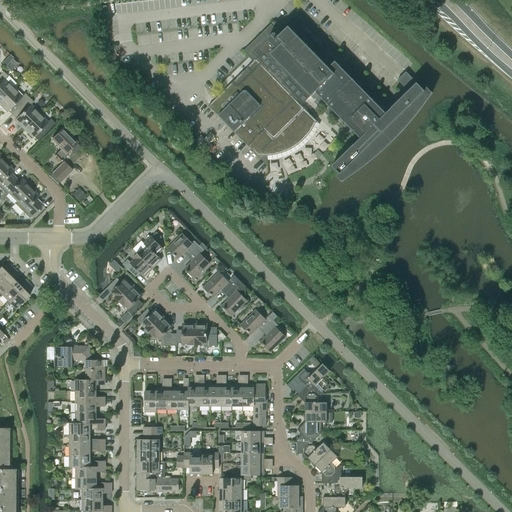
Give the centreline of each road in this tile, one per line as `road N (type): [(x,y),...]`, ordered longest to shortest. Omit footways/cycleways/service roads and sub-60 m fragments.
road 1 (residential): [(502,511),(159,167)]
road 2 (residential): [(308,511),(309,481),(283,451),(277,366)]
road 3 (residential): [(124,510),(124,364)]
road 4 (residential): [(59,238),(92,234),(159,167)]
road 5 (residential): [(59,238),(52,187),(0,135)]
